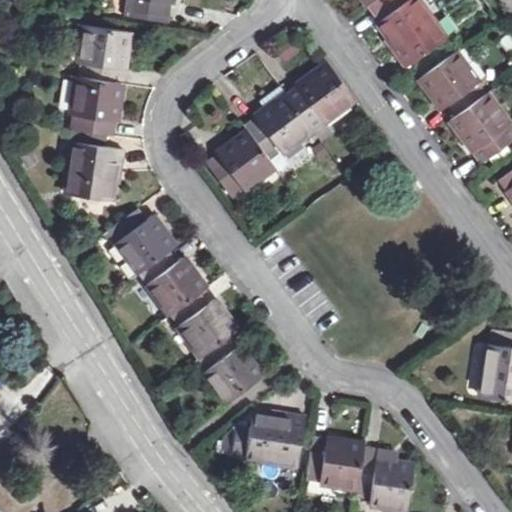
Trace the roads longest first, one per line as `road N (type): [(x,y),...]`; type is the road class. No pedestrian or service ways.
road 1 (residential): [(282,0),(179,79),(162,139),(317,358),(404,390),(482,511)]
road 2 (residential): [(202,511),(159,459),(0,197)]
road 3 (residential): [(300,0),(511,282)]
